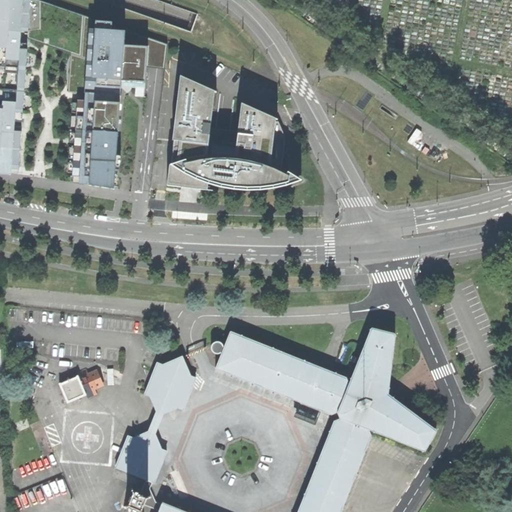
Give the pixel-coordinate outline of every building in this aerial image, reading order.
[(114,189),(121,102),(118,102),(118,96),(121,96),(122,86),(122,84),(123,79),(125,79),(146,80),(147,66),(156,67),(164,67),(167,44),(128,30),(118,27),(98,20),(91,17),(39,0),(0,0),(0,163),(1,163),(1,167),(14,169),(19,171),(27,70),(29,39),(45,45),(49,46),(71,54),(70,83),(69,92),(86,92),(86,96),(86,99),(79,99),(78,114),(77,128),(76,138),(76,142),(75,145),(75,146),(74,160),(74,165),(74,169),(73,172),(73,176),(81,176),(81,183),(91,185),(97,186),(114,189)] [(215,91),(180,76),(173,140),(175,140),(172,164),(172,165),(170,165),(167,185),(181,187),(181,181),(190,181),(199,183),(199,189),(208,190),(208,183),(219,186),(228,188),(237,189),(248,189),(260,189),(269,188),(276,187),(285,185),(299,180),(287,173),(281,170),(270,165),(276,120),(278,119),(241,103),(238,131),(210,128),(215,91)] [(146,88),(136,87),(135,96),(145,97),(146,88)] [(278,121),(277,122),(276,120),(270,165),(281,170),(285,138),(278,121)] [(183,511),(162,503),(161,504),(159,510),(158,511),(340,511),(371,436),(369,430),(425,452),(436,431),(396,401),(394,399),(396,397),(398,397),(399,389),(393,385),(388,389),(395,334),(372,328),(349,383),(346,378),(342,376),(316,365),(231,331),(224,347),(224,345),(223,344),(221,342),(218,341),(215,342),(213,343),(211,346),(211,349),(212,351),(214,353),(216,354),(220,354),(222,353),(215,368),(332,415),(337,413),(340,419),(334,421),(297,511),(183,511)] [(153,376),(146,395),(150,396),(156,411),(163,414),(178,408),(183,409),(196,377),(192,376),(183,356),(163,364),(159,362),(153,376)] [(78,376),(86,395),(88,398),(97,394),(95,390),(104,386),(97,370),(88,374),(86,369),(77,373),(78,376)] [(78,376),(60,384),(68,403),(86,395),(78,376)] [(152,422),(148,431),(155,434),(160,424),(163,414),(156,411),(152,422)] [(129,436),(116,468),(146,480),(152,482),(154,483),(166,451),(162,449),(155,434),(148,431),(134,437),(129,436)] [(146,480),(140,495),(145,497),(151,495),(152,497),(146,499),(144,504),(159,510),(161,504),(155,502),(150,488),(152,482),(146,480)] [(129,504),(124,507),(124,509),(130,506),(140,510),(140,511),(143,511),(142,509),(144,504),(146,499),(152,497),(151,495),(145,497),(140,495),(135,493),(133,488),(131,488),(133,494),(129,504)]
